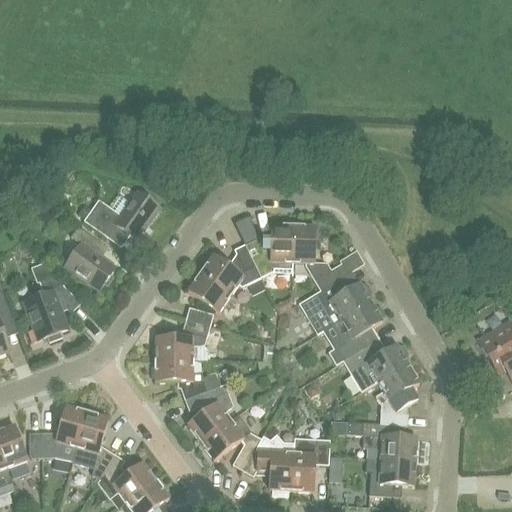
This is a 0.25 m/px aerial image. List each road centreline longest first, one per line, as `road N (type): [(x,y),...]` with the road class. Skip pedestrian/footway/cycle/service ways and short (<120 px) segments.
road 1 (residential): [(96,361),(215,198),(334,200),(432,357),(446,397),(443,511)]
road 2 (residential): [(208,511),(96,361)]
